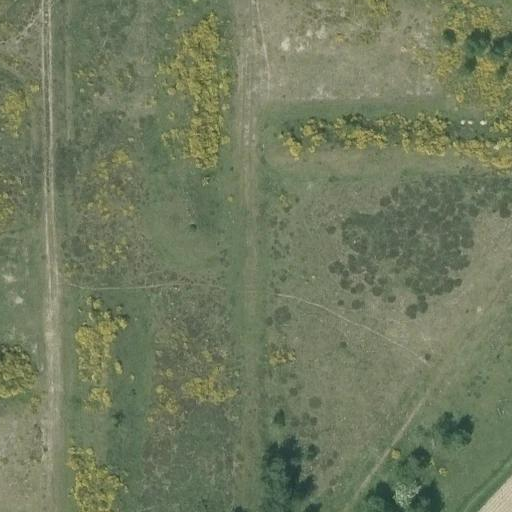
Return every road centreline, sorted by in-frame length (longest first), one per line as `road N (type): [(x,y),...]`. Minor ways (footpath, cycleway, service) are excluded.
road 1 (track): [(51,474),(44,0)]
road 2 (track): [(246,0),(245,209)]
